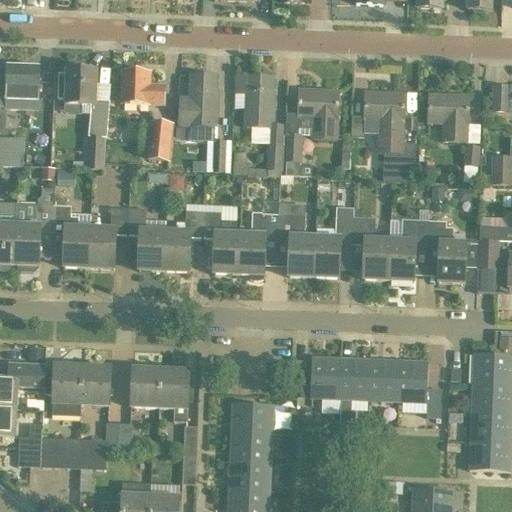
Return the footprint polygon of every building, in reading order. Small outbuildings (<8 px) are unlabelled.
[(356,0),(356,8),(381,10),(381,0),(356,0)] [(448,0),(447,0),(417,0),(417,12),(442,13),(443,0),(448,0)] [(491,13),(491,0),(467,0),(467,12),(491,13)] [(36,114),(38,73),(7,72),(7,78),(0,77),(0,98),(7,99),(6,113),(36,114)] [(94,112),(95,74),(66,72),(66,76),(58,75),(57,101),(65,102),(65,107),(65,116),(81,117),(81,112),(94,112)] [(165,109),(165,87),(148,86),(148,77),(122,76),(121,107),(165,109)] [(214,108),(215,78),(191,77),(190,99),(179,99),(178,129),(215,130),(216,108),(214,108)] [(282,179),(284,132),(272,132),(273,109),(270,109),(271,80),(236,79),(235,96),(247,96),(246,131),(267,132),(265,171),(249,170),(249,164),(246,164),(246,155),(233,155),(232,177),(248,177),(248,179),(267,180),(267,178),(282,179)] [(511,88),(492,88),(491,114),(511,115),(511,88)] [(336,142),(337,122),(338,96),(299,94),(299,120),(312,121),(311,141),(336,142)] [(402,157),(403,124),(404,98),(365,97),(364,123),(377,123),(376,156),(402,157)] [(466,146),(466,127),(467,101),(428,99),(427,125),(441,126),(440,145),(466,146)] [(170,164),(174,125),(149,123),(146,162),(170,164)] [(301,165),(303,137),(285,136),(284,165),(286,165),(285,178),(314,179),(315,168),(300,168),(300,165),(301,165)] [(103,173),(105,140),(88,139),(85,172),(103,173)] [(0,168),(10,169),(11,142),(0,141),(0,168)] [(226,175),(227,143),(213,142),(212,175),(226,175)] [(479,169),(480,149),(464,147),(462,168),(465,168),(464,181),(476,182),(477,169),(479,169)] [(511,159),(491,159),(490,187),(511,188),(511,159)] [(52,211),(53,211),(54,192),(41,191),(41,199),(37,202),(37,210),(16,209),(15,230),(14,230),(12,270),(17,270),(20,275),(34,275),(37,272),(37,271),(39,237),(51,238),(52,211)] [(312,282),(314,243),(304,242),(305,207),(278,206),(277,220),(276,247),(288,248),(287,281),(312,282)] [(10,270),(12,270),(14,230),(15,210),(0,208),(0,273),(6,274),(10,270)] [(237,279),(238,240),(236,240),(237,209),(221,208),(221,218),(202,217),(201,244),(212,245),(211,278),(237,279)] [(70,212),(53,211),(52,211),(51,238),(63,238),(61,271),(87,273),(89,233),(78,233),(78,220),(70,220),(70,212)] [(127,241),(128,214),(110,213),(109,234),(89,233),(87,273),(113,274),(115,241),(127,241)] [(387,286),(389,246),(369,245),(371,214),(353,213),(353,215),(351,250),(363,251),(361,284),(387,286)] [(163,276),(164,237),(144,236),(145,215),(128,214),(127,241),(138,242),(137,275),(163,276)] [(351,250),(353,215),(338,214),(338,223),(335,222),(334,244),(314,243),(312,282),(337,283),(339,250),(351,250)] [(201,244),(202,217),(185,216),(184,225),(176,225),(176,237),(164,237),(163,276),(186,277),(188,244),(201,244)] [(276,247),(277,220),(251,219),(250,241),(238,240),(237,279),(249,280),(249,285),(252,286),(257,286),(261,285),(261,280),(262,280),(264,247),(276,247)] [(425,254),(427,226),(410,225),(409,247),(389,246),(387,286),(413,287),(414,254),(425,254)] [(476,270),(476,250),(444,248),(445,227),(427,226),(425,254),(438,255),(437,288),(463,289),(464,270),(476,270)] [(477,245),(498,245),(498,244),(511,244),(511,230),(480,228),(479,243),(478,243),(477,245)] [(498,273),(498,245),(477,245),(477,250),(476,250),(476,270),(477,270),(476,294),(495,294),(496,273),(498,273)] [(500,354),(511,354),(511,334),(501,334),(500,354)] [(43,362),(43,351),(29,351),(29,362),(43,362)] [(471,388),(511,389),(511,360),(473,359),(471,388)] [(340,403),(341,363),(312,362),(311,402),(340,403)] [(368,404),(370,364),(341,363),(340,403),(368,404)] [(397,405),(398,365),(370,364),(368,404),(397,405)] [(398,365),(397,405),(426,406),(427,366),(398,365)] [(0,411),(15,412),(16,390),(49,391),(50,369),(10,368),(9,384),(0,383),(0,411)] [(82,409),(84,372),(56,370),(53,418),(80,420),(81,409),(82,409)] [(84,372),(82,409),(110,410),(112,373),(84,372)] [(160,413),(162,375),(134,374),(132,411),(160,413)] [(162,375),(160,413),(174,413),(173,424),(187,425),(187,414),(189,414),(190,377),(162,375)] [(306,396),(307,381),(295,381),(294,395),(306,396)] [(511,418),(511,398),(511,389),(471,388),(470,416),(511,418)] [(230,461),(271,463),(273,411),(233,409),(230,461)] [(0,440),(15,441),(15,412),(0,411),(0,440)] [(426,411),(426,416),(426,421),(439,421),(439,411),(426,411)] [(339,427),(355,428),(355,415),(355,413),(339,413),(339,417),(339,427)] [(510,446),(511,418),(470,416),(469,444),(510,446)] [(119,458),(120,429),(108,429),(107,444),(106,444),(105,457),(119,458)] [(120,429),(119,458),(130,458),(132,429),(120,429)] [(185,460),(196,461),(198,433),(186,432),(185,460)] [(33,441),(28,441),(19,441),(18,470),(32,471),(33,441)] [(44,442),(42,442),(33,441),(32,471),(44,471),(44,442)] [(57,472),(58,442),(44,442),(44,471),(57,472)] [(69,472),(70,443),(58,442),(57,472),(69,472)] [(82,472),(83,443),(70,443),(69,472),(82,472)] [(83,443),(82,472),(104,473),(105,444),(83,443)] [(509,475),(510,446),(469,444),(468,473),(509,475)] [(195,490),(196,461),(185,460),(184,489),(195,490)] [(270,483),(271,463),(230,461),(230,481),(270,483)] [(269,504),(270,483),(230,481),(229,502),(269,504)] [(150,511),(151,499),(149,499),(150,486),(123,485),(121,511),(150,511)] [(410,511),(451,511),(452,494),(411,492),(410,511)] [(151,499),(150,511),(178,511),(179,500),(151,499)] [(268,511),(269,504),(229,502),(228,511),(268,511)]
